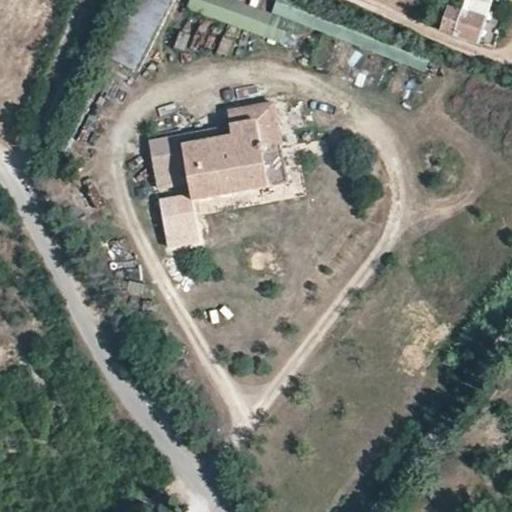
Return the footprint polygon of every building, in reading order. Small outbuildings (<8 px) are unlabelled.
[(138,72),(172,0),(137,0),(109,59),(138,72)] [(253,34),(262,10),(260,9),(235,0),(189,0),(186,9),(253,34)] [(304,0),(263,0),(260,9),(262,10),(426,71),(435,49),(304,0)] [(450,6),(441,29),(479,43),(488,20),(487,20),(494,0),(469,0),(466,12),(450,6)] [(195,201),(267,188),(260,148),(280,145),(273,105),(230,113),(233,127),(234,138),(186,147),(183,136),(152,142),(160,188),(192,183),(195,201)] [(233,127),(183,136),(186,147),(234,138),(233,127)] [(260,148),(267,188),(287,184),(280,145),(260,148)]
